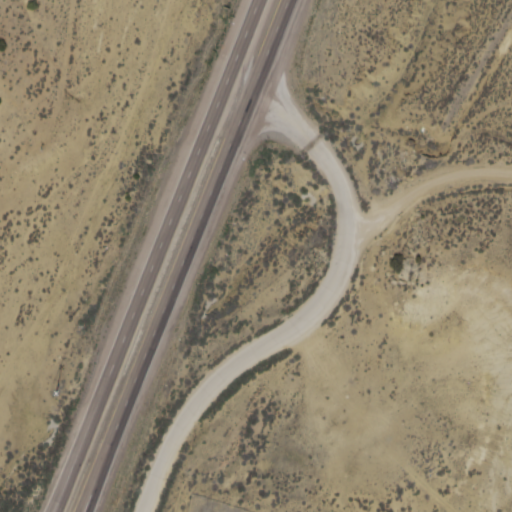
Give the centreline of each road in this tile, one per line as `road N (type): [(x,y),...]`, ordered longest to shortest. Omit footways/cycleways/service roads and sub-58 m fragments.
road 1 (trunk): [(256,0),(54,511)]
road 2 (trunk): [(124,407),(289,0)]
road 3 (residential): [(163,487),(208,400),(267,350),(310,330),(366,241)]
road 4 (residential): [(366,241),(409,212),(511,41)]
road 5 (residential): [(366,241),(353,184),(317,143),(279,112),(222,86)]
